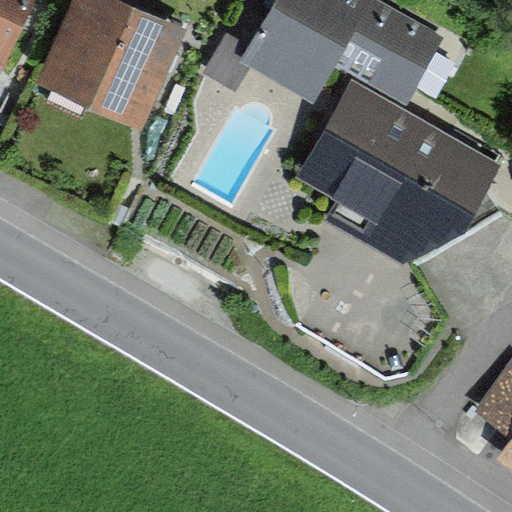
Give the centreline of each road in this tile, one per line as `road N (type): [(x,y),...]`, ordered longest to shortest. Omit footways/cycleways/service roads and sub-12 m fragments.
road 1 (tertiary): [(440,511),(0,247)]
road 2 (unknown): [(381,477),(499,308)]
